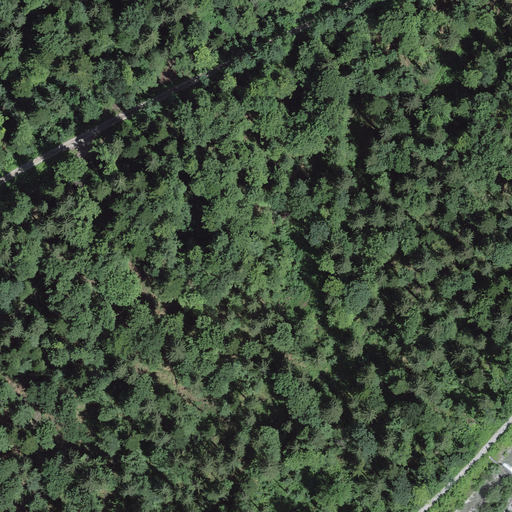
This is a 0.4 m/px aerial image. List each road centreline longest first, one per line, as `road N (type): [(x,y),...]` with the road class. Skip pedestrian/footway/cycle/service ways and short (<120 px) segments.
road 1 (track): [(0,181),(355,0)]
road 2 (track): [(511,417),(419,511)]
